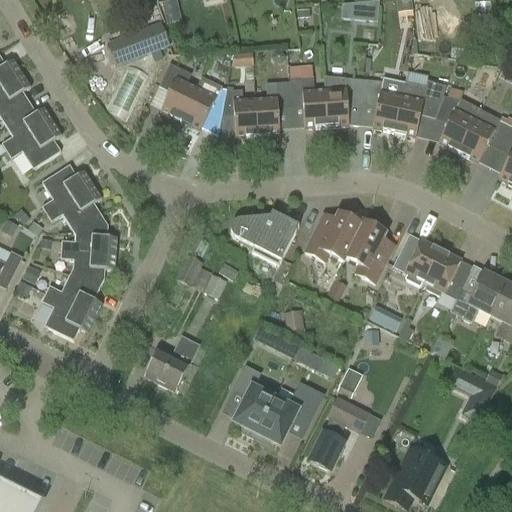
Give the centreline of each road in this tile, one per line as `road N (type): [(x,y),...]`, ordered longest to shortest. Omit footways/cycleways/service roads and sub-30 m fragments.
road 1 (residential): [(511,246),(378,185),(181,192)]
road 2 (residential): [(336,511),(90,388)]
road 3 (residential): [(181,192),(108,153),(4,0)]
road 4 (residential): [(90,388),(181,192)]
